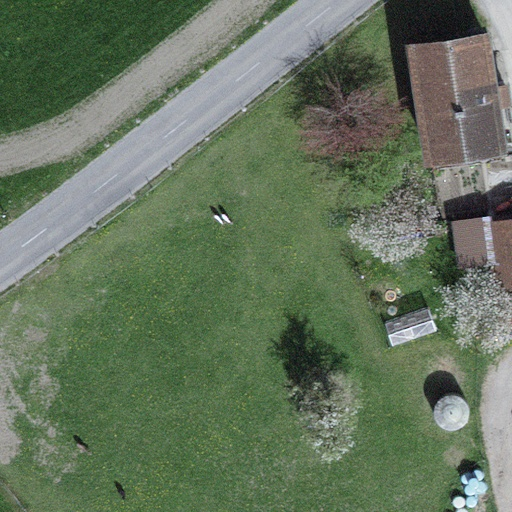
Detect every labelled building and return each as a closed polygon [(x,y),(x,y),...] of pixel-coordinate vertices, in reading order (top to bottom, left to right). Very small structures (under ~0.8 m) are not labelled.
[(430,155),(501,145),(495,102),(493,89),(486,36),(415,46),(430,155)] [(495,102),(508,101),(506,88),(493,89),(495,102)] [(464,265),(497,261),(496,256),(492,227),(491,218),(458,222),(464,265)] [(511,253),(511,223),(492,227),(496,256),(511,253)] [(511,289),(511,253),(496,256),(497,261),(501,291),(511,289)] [(511,289),(501,291),(505,320),(511,318),(511,289)]
